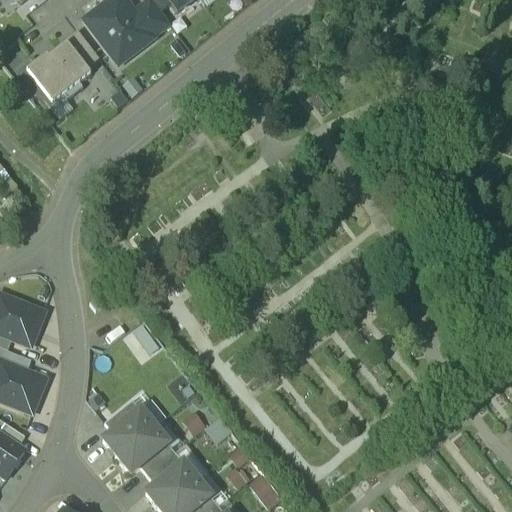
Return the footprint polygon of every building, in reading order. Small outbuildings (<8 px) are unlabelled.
[(31,0),(13,0),(20,8),(31,0)] [(118,70),(153,44),(132,16),(119,0),(84,27),(118,70)] [(161,18),(170,10),(162,0),(147,0),(150,3),(161,18)] [(177,19),(197,2),(195,0),(162,0),(170,10),(177,19)] [(150,3),(132,16),(153,44),(171,30),(161,18),(150,3)] [(77,37),(64,47),(86,75),(99,66),(77,37)] [(64,47),(24,77),(51,112),(64,102),(67,106),(83,94),(80,89),(90,81),(86,75),(64,47)] [(101,299),(89,308),(95,316),(107,307),(101,299)] [(44,317),(0,300),(0,341),(11,346),(28,352),(36,332),(38,333),(44,317)] [(147,326),(125,338),(141,365),(162,353),(147,326)] [(0,353),(7,356),(11,346),(0,341),(0,353)] [(7,356),(0,353),(0,366),(26,377),(31,366),(7,356)] [(26,377),(0,366),(0,407),(31,420),(38,404),(35,403),(43,383),(26,377)] [(151,404),(143,411),(158,427),(166,421),(151,404)] [(132,406),(104,429),(111,438),(139,416),(132,406)] [(111,438),(102,446),(116,463),(153,433),(139,416),(111,438)] [(0,440),(18,452),(24,443),(0,427),(0,440)] [(153,433),(116,463),(129,480),(139,473),(167,450),(153,433)] [(18,452),(0,440),(0,482),(5,485),(24,457),(18,452)] [(167,450),(139,473),(146,482),(174,459),(167,450)] [(182,469),(174,459),(146,482),(154,491),(182,469)] [(154,491),(145,499),(155,511),(163,511),(196,486),(182,469),(154,491)] [(196,486),(163,511),(198,511),(209,503),(196,486)] [(216,511),(209,503),(198,511),(216,511)]
